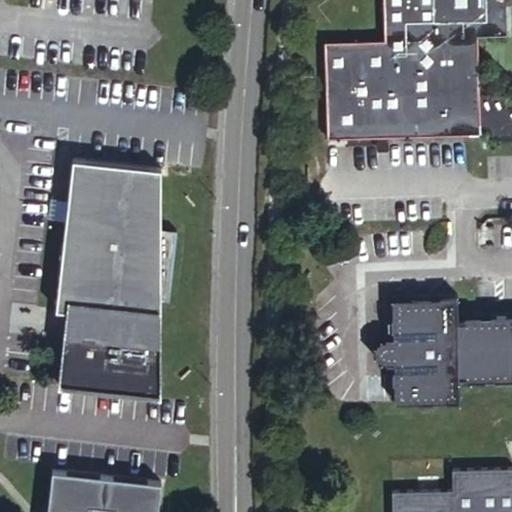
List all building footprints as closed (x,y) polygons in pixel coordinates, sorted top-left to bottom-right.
[(511,3),(511,0),(380,0),(382,35),(319,37),(320,136),(477,131),(475,34),(508,34),(507,4),(511,3)] [(161,162),(67,153),(61,215),(52,305),(61,305),(71,306),(70,309),(69,318),(69,327),(68,330),(59,329),(54,383),(154,392),(159,340),(149,339),(151,317),(156,317),(158,302),(166,303),(172,232),(154,231),(161,162)] [(388,350),(388,391),(456,390),(455,368),(511,367),(511,300),(454,302),(453,282),(386,283),(387,324),(379,324),(380,350),(388,350)] [(371,350),(380,350),(379,324),(372,323),(363,331),(363,343),(371,350)] [(511,511),(511,458),(463,460),(464,479),(401,481),(401,511),(511,511)] [(155,511),(159,477),(54,465),(48,511),(155,511)]
